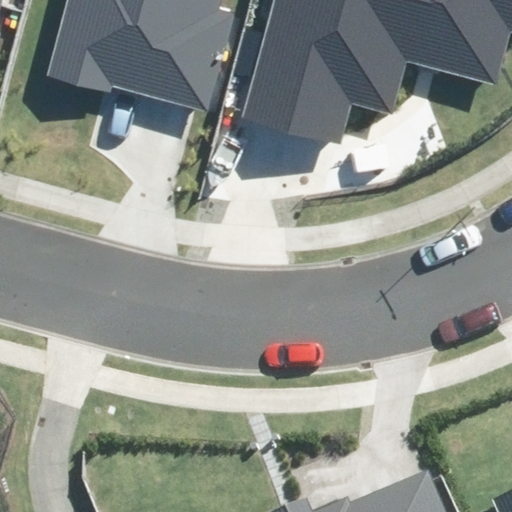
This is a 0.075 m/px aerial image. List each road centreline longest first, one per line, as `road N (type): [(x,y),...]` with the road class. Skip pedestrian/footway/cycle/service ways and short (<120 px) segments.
road 1 (residential): [(511,237),(451,284),(329,310),(169,313),(89,291)]
road 2 (residential): [(89,291),(41,438),(60,511)]
